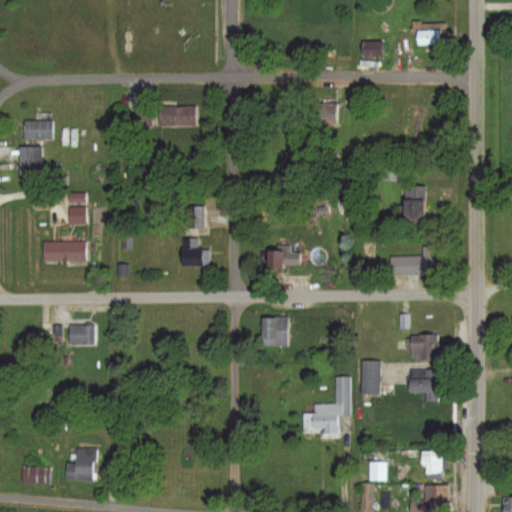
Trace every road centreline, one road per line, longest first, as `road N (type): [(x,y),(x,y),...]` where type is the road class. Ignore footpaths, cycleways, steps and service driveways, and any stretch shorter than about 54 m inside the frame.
road 1 (residential): [(240,511),(233,0)]
road 2 (residential): [(478,80),(24,82),(0,68)]
road 3 (residential): [(0,299),(478,294)]
road 4 (tertiary): [(476,511),(478,258)]
road 5 (tertiary): [(478,258),(478,80)]
road 6 (residential): [(158,511),(0,494)]
